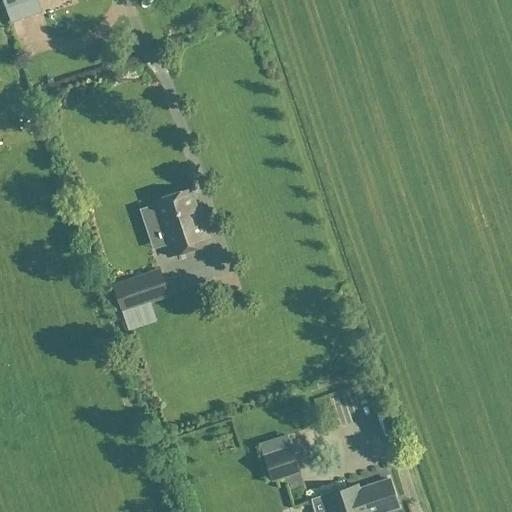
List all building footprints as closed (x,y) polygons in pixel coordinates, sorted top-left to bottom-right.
[(0,0),(10,30),(18,27),(16,20),(38,13),(34,0),(0,0)] [(156,225),(167,258),(209,244),(203,224),(199,226),(188,191),(152,203),(159,224),(156,225)] [(112,288),(120,312),(144,304),(136,280),(112,288)] [(271,482),(297,473),(289,449),(263,458),(271,482)] [(356,488),(321,499),(325,511),(394,511),(397,511),(388,483),(357,493),(356,488)]
